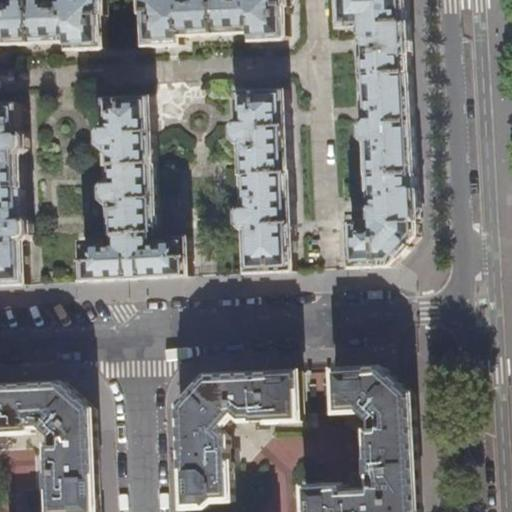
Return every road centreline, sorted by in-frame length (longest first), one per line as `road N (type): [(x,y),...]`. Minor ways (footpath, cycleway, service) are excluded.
road 1 (residential): [(139,341),(201,323),(465,313)]
road 2 (residential): [(465,313),(449,0)]
road 3 (residential): [(476,511),(465,313)]
road 4 (residential): [(146,511),(139,341)]
road 5 (residential): [(0,343),(139,341)]
